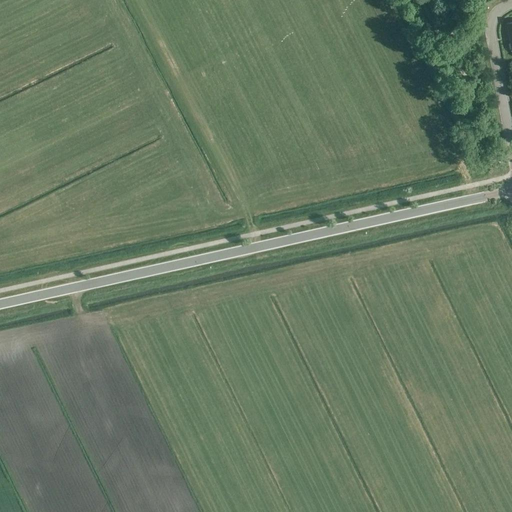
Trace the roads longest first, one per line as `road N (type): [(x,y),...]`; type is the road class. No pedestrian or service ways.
road 1 (tertiary): [(0,303),(511,190)]
road 2 (residential): [(511,153),(489,31),(495,12),(511,2)]
